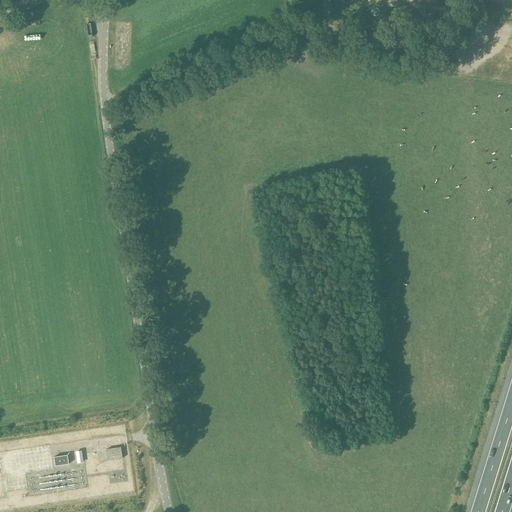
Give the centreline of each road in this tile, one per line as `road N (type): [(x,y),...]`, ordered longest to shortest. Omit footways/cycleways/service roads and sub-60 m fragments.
road 1 (unclassified): [(107,104),(166,511)]
road 2 (track): [(107,104),(312,30),(350,52),(383,60),(409,55),(441,40),(454,0)]
road 3 (unknown): [(152,428),(19,461)]
